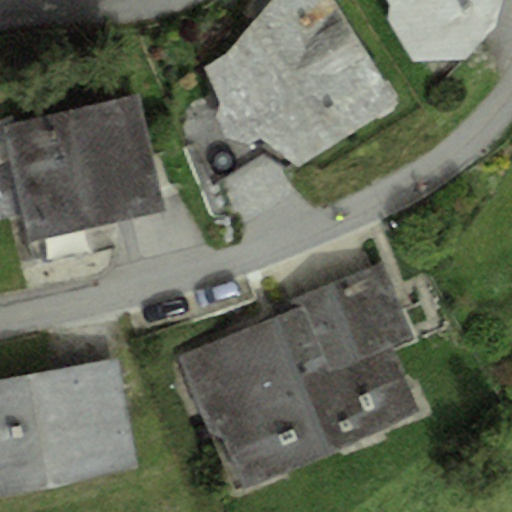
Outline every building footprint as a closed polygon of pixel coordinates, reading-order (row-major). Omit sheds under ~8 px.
[(398,105),(334,0),(271,0),(270,1),(227,55),(202,68),(219,105),(215,116),(228,137),(250,142),(260,137),(297,167),(398,105)] [(384,0),(390,12),(388,21),(413,63),(466,59),(496,29),(502,0),(384,0)] [(139,95),(3,128),(30,240),(166,207),(139,95)] [(387,271),(182,361),(241,493),(423,413),(396,352),(418,343),(387,271)] [(118,359),(0,380),(0,498),(139,473),(118,359)]
